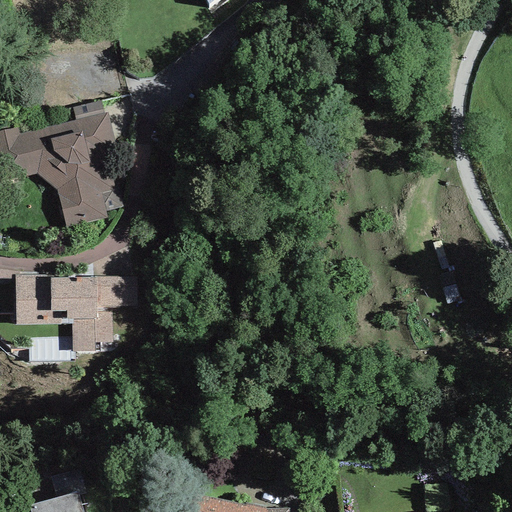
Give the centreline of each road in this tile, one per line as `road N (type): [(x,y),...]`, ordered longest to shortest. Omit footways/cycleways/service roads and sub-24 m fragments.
road 1 (residential): [(499,0),(465,66),(456,123),(473,194),(511,259)]
road 2 (residential): [(267,0),(161,99)]
